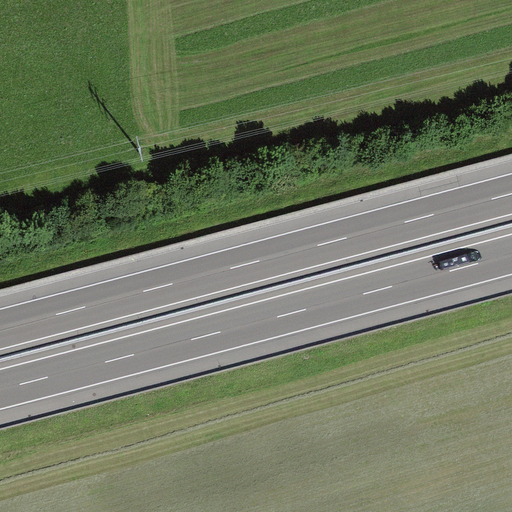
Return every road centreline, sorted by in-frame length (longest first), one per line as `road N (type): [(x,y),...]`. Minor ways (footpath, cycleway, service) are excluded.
road 1 (motorway): [(0,391),(511,255)]
road 2 (motorway): [(511,194),(0,329)]
